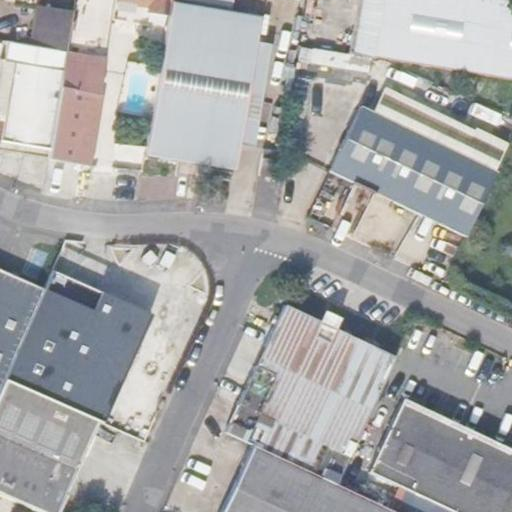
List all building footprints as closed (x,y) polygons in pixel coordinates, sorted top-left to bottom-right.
[(172,0),(126,0),(147,4),(146,13),(169,18),(172,3),(172,0)] [(172,0),(172,3),(230,13),(231,0),(172,0)] [(371,58),(381,0),(352,0),(344,54),(368,58),(371,58)] [(511,2),(496,0),(381,0),(371,58),(386,61),(400,63),(511,81),(511,2)] [(153,111),(145,155),(234,171),(238,147),(256,45),(260,18),(230,13),(172,3),(169,18),(153,111)] [(36,9),(30,45),(66,51),(72,14),(36,9)] [(63,68),(64,62),(66,51),(30,45),(28,58),(4,53),(0,71),(0,73),(10,75),(5,109),(0,109),(0,120),(3,121),(0,138),(50,147),(63,68)] [(256,45),(238,147),(253,149),(270,48),(256,45)] [(366,73),(368,58),(344,54),(310,48),(308,63),(366,73)] [(103,69),(64,62),(63,68),(50,147),(48,157),(87,164),(103,69)] [(466,234),(509,142),(478,128),(476,131),(385,88),(374,113),(360,106),(330,170),(466,234)] [(269,160),(271,150),(263,149),(261,159),(269,160)] [(278,151),(271,150),(269,160),(276,161),(278,151)] [(261,159),(258,176),(273,178),(276,161),(269,160),(261,159)] [(0,383),(1,381),(40,289),(0,271),(0,383)] [(96,422),(102,424),(148,311),(98,290),(89,310),(40,289),(1,381),(50,402),(96,422)] [(334,485),(392,360),(301,316),(282,307),(254,367),(223,433),(334,485)] [(1,381),(0,383),(0,497),(35,511),(57,511),(96,422),(50,402),(1,381)] [(511,511),(511,453),(400,401),(367,474),(448,511),(511,511)] [(383,511),(248,449),(219,511),(383,511)]
